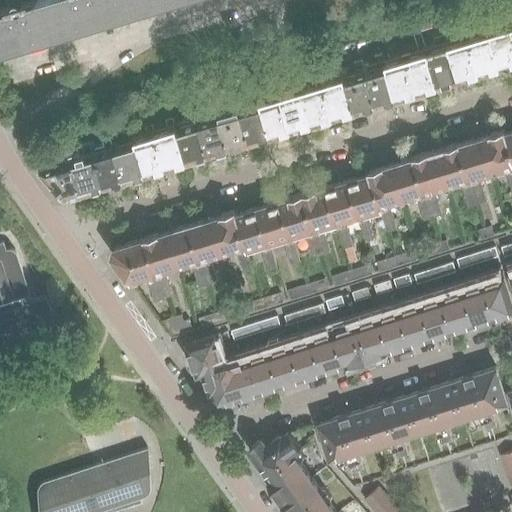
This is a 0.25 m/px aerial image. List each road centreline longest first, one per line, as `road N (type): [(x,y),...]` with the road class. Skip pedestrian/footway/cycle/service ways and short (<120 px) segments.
road 1 (residential): [(511,88),(52,230)]
road 2 (residential): [(198,434),(511,333)]
road 3 (residential): [(198,434),(52,230)]
